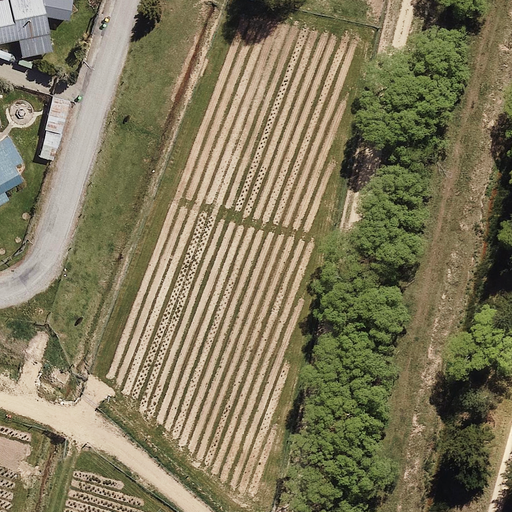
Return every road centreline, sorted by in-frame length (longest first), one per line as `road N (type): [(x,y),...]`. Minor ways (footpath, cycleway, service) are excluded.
road 1 (track): [(410,0),(295,511)]
road 2 (residential): [(0,293),(30,281),(46,263),(129,0)]
road 3 (track): [(0,396),(98,435),(200,511)]
